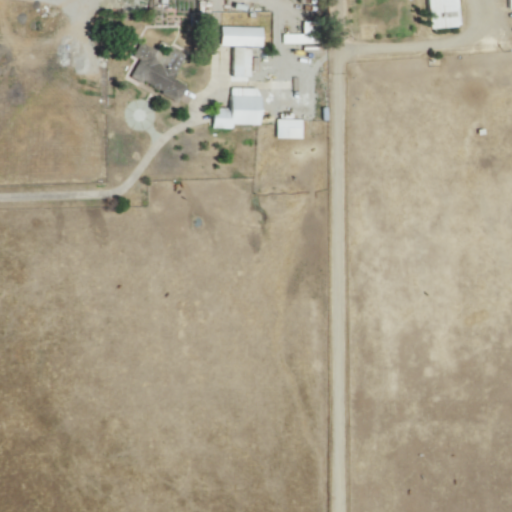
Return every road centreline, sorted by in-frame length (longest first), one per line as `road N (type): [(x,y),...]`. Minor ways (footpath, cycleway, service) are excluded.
road 1 (track): [(341,511),(334,0)]
road 2 (track): [(334,51),(456,40),(467,29),(472,0)]
